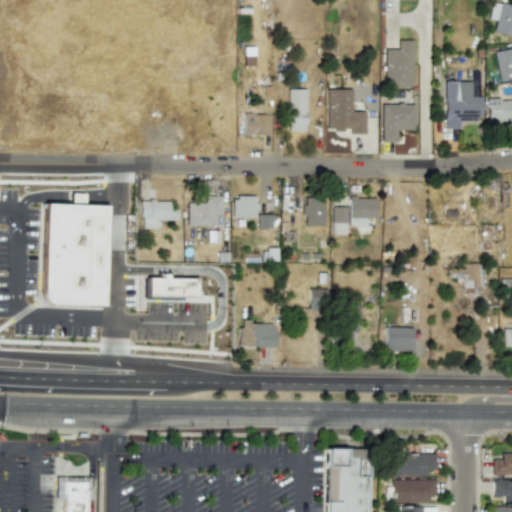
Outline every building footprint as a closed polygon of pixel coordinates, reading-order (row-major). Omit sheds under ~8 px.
[(511,5),(490,1),(486,18),(493,20),(491,31),(511,36),(511,5)] [(409,39),(395,40),(395,48),(382,48),(382,86),(410,86),(409,39)] [(495,80),(511,77),(511,46),(492,49),(495,80)] [(468,82),(442,81),(441,127),(456,128),(456,121),(477,121),(478,96),(468,96),(468,82)] [(285,88),(285,131),(303,131),(303,89),(285,88)] [(350,88),(325,88),(325,129),(347,129),(347,133),(363,133),(363,110),(349,110),(350,88)] [(511,98),(484,99),(484,123),(511,122),(511,133),(511,98)] [(411,129),(411,103),(379,104),(380,142),(394,141),(394,129),(411,129)] [(267,114),(242,113),(241,134),(266,135),(267,114)] [(185,224),(219,224),(219,195),(203,195),(203,202),(185,202),(185,224)] [(230,217),(254,216),(254,195),(230,195),(230,217)] [(303,226),(322,226),(321,197),(302,197),(303,226)] [(373,197),(346,197),(346,206),(330,206),(330,234),(343,234),(343,224),(363,224),(363,217),(373,217),(373,197)] [(138,228),(155,227),(155,219),(175,219),(175,209),(167,209),(167,200),(138,201),(138,228)] [(104,205),(100,306),(50,305),(39,292),(42,203),(104,205)] [(269,227),(270,214),(255,214),(255,227),(269,227)] [(481,262),(459,263),(459,267),(447,268),(447,277),(462,276),(463,290),(482,290),(481,262)] [(144,296),(144,277),(156,277),(157,273),(165,273),(165,278),(193,278),(193,297),(144,296)] [(511,278),(498,278),(498,290),(511,290),(511,278)] [(306,309),(324,309),(324,288),(306,289),(306,309)] [(273,323),(249,322),(248,346),(273,347),(273,323)] [(410,327),(383,326),(382,350),(409,351),(410,327)] [(349,347),(348,327),(329,328),(330,348),(349,347)] [(500,347),(511,347),(511,328),(500,328),(500,347)] [(364,458),(331,457),(330,511),(321,511),(322,449),(364,449),(364,458)] [(511,452),(497,452),(498,458),(490,459),(490,474),(511,474),(511,452)] [(425,469),(433,468),(433,453),(386,454),(386,476),(425,475),(425,469)] [(330,511),(331,458),(364,458),(363,511),(330,511)] [(54,476),(87,477),(87,485),(90,486),(90,500),(83,500),(83,511),(61,511),(62,499),(53,499),(54,476)] [(389,479),(390,501),(434,500),(433,479),(389,479)] [(511,479),(490,480),(491,496),(502,496),(502,500),(511,499),(511,479)]
